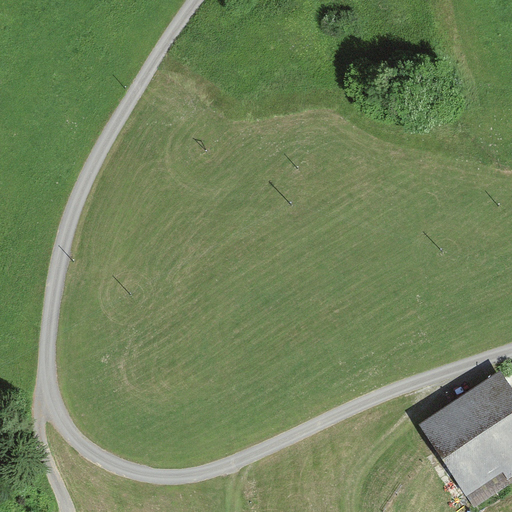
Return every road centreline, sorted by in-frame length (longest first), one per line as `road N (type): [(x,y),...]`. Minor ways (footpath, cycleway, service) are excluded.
road 1 (track): [(511,347),(213,461),(146,472),(95,454),(54,402),(47,364),(51,281),(79,170),(190,0)]
road 2 (track): [(50,383),(40,406),(65,511)]
